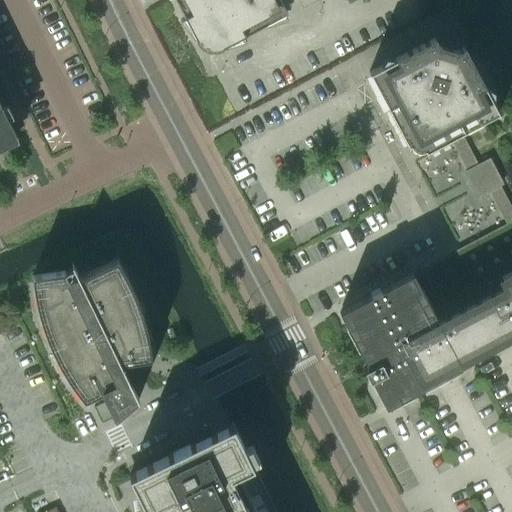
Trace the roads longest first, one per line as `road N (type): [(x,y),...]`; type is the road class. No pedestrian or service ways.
road 1 (residential): [(272,302),(111,0)]
road 2 (residential): [(68,462),(295,346)]
road 3 (residential): [(382,511),(295,346)]
road 4 (residential): [(272,302),(398,235)]
